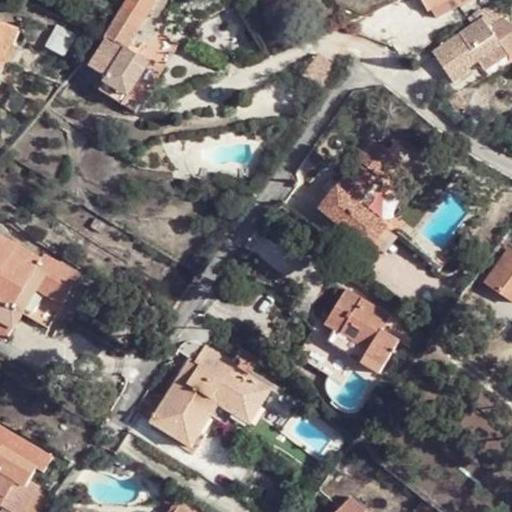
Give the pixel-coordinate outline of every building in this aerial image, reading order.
[(127,0),(105,38),(107,41),(90,67),(103,75),(97,85),(101,89),(99,91),(126,107),(145,75),(152,63),(141,57),(143,54),(131,47),(158,0),(127,0)] [(420,0),(427,12),(453,0),(455,0),(460,6),(470,0),(420,0)] [(500,3),(486,13),(488,18),(503,9),(500,3)] [(493,25),(508,17),(503,9),(488,18),(493,25)] [(15,33),(0,27),(0,66),(2,67),(15,33)] [(491,27),(440,59),(463,92),(479,83),(476,77),(488,71),(510,56),(511,58),(511,28),(498,38),(497,37),(491,27)] [(511,66),(511,58),(510,56),(488,71),(493,80),(511,66)] [(339,67),(326,58),(318,71),(332,79),(339,67)] [(156,82),(145,75),(126,107),(136,114),(156,82)] [(406,163),(382,143),(327,210),(375,250),(393,229),(364,203),(384,179),(391,183),(406,163)] [(0,239),(0,341),(8,346),(23,319),(50,333),(82,278),(45,258),(42,264),(27,253),(0,239)] [(511,254),(508,252),(485,284),(511,303),(511,254)] [(346,375),(352,380),(357,372),(377,386),(397,353),(379,341),(387,328),(342,299),(325,327),(341,337),(336,345),(319,334),(314,331),(292,366),(331,390),(334,392),(346,375)] [(325,327),(319,334),(336,345),(341,337),(325,327)] [(206,352),(195,370),(199,371),(189,384),(181,380),(154,428),(194,451),(221,409),(225,400),(250,415),(263,394),(247,384),(243,390),(227,381),(232,375),(234,369),(206,352)] [(199,371),(195,370),(188,366),(181,380),(189,384),(199,371)] [(247,384),(232,375),(227,381),(243,390),(247,384)] [(250,415),(258,419),(271,398),(263,394),(250,415)] [(225,400),(221,409),(254,427),(258,419),(250,415),(225,400)] [(0,449),(1,450),(2,449),(39,471),(38,471),(45,475),(54,460),(0,428),(0,449)] [(0,508),(16,483),(28,489),(38,471),(39,471),(2,449),(1,450),(0,452),(0,460),(2,461),(0,464),(0,508)] [(19,511),(32,491),(28,489),(16,483),(0,508),(6,511),(19,511)] [(353,496),(337,511),(367,511),(369,510),(353,496)]
